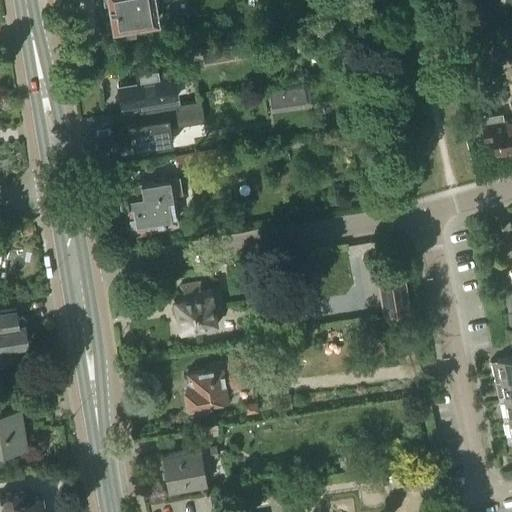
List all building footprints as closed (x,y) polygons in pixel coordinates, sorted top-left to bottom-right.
[(103,0),(104,4),(108,4),(112,28),(113,28),(115,39),(135,35),(133,24),(157,20),(153,0),(103,0)] [(233,46),(201,51),(204,65),(235,60),(233,46)] [(138,83),(118,86),(121,106),(141,102),(142,109),(178,104),(172,66),(136,72),(138,83)] [(268,103),(305,99),(304,84),(267,87),(268,103)] [(142,109),(139,110),(139,111),(142,111),(143,120),(128,122),(133,150),(172,143),(169,122),(202,117),(202,121),(204,121),(200,100),(178,104),(142,109)] [(501,114),(481,117),(483,123),(482,124),(484,139),(492,138),(495,154),(511,150),(511,104),(510,105),(511,118),(511,119),(502,121),(501,114)] [(216,149),(172,156),(175,168),(218,161),(216,149)] [(120,197),(119,198),(121,207),(122,207),(126,209),(126,210),(128,210),(131,228),(132,228),(133,235),(151,232),(149,225),(176,220),(172,195),(182,193),(179,176),(131,185),(132,191),(123,193),(120,197)] [(276,322),(288,319),(281,280),(265,283),(268,298),(272,297),(276,322)] [(182,291),(174,292),(176,304),(174,304),(177,320),(178,320),(180,332),(199,328),(200,335),(207,334),(206,327),(216,325),(209,286),(200,288),(199,281),(181,284),(182,291)] [(0,367),(20,364),(17,344),(27,343),(24,325),(27,324),(27,323),(26,321),(25,320),(24,318),(23,318),(21,317),(19,317),(18,317),(16,317),(15,309),(0,310),(0,367)] [(511,336),(509,337),(511,349),(511,355),(490,360),(494,381),(511,377),(511,336)] [(207,368),(186,372),(189,386),(187,386),(190,405),(191,405),(192,413),(207,411),(206,403),(227,399),(225,388),(256,382),(251,356),(207,364),(207,368)] [(511,377),(494,381),(498,401),(511,398),(511,377)] [(511,398),(498,401),(502,421),(511,418),(511,398)] [(0,448),(26,445),(26,443),(23,428),(24,428),(23,427),(20,408),(20,407),(19,403),(0,406),(0,448)] [(511,418),(502,421),(507,441),(511,439),(511,418)] [(215,445),(162,454),(168,490),(205,483),(201,458),(217,455),(215,445)] [(281,459),(250,463),(251,472),(261,470),(263,481),(275,479),(274,476),(283,475),(281,459)] [(421,471),(401,473),(403,490),(423,487),(421,471)] [(0,511),(41,511),(38,491),(30,492),(28,485),(1,489),(2,494),(0,494),(0,511)]
